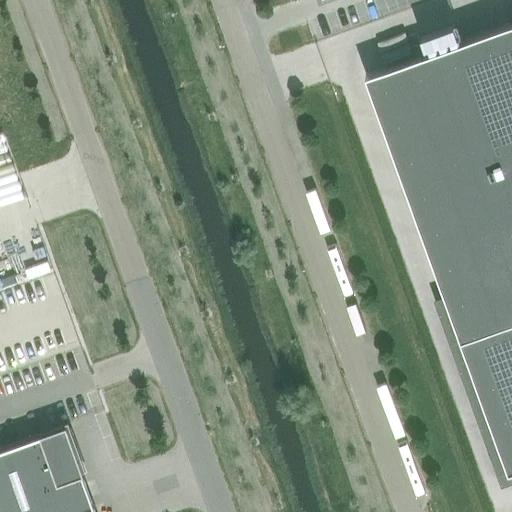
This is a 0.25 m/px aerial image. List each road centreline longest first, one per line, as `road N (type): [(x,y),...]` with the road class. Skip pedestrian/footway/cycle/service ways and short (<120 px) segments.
road 1 (unclassified): [(223,511),(39,0)]
road 2 (unclassified): [(406,511),(225,0)]
road 3 (unknown): [(71,405),(91,462),(114,493),(144,496),(208,472)]
